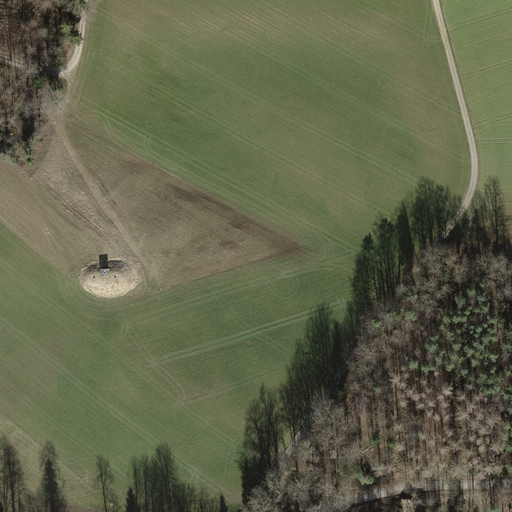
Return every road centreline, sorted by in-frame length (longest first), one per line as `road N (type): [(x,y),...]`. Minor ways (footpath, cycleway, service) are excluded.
road 1 (track): [(436,0),(476,182),(463,211),(244,511)]
road 2 (track): [(71,68),(59,113),(67,143),(147,265)]
road 3 (track): [(292,511),(419,486),(511,483)]
road 4 (track): [(0,57),(71,68),(84,0)]
